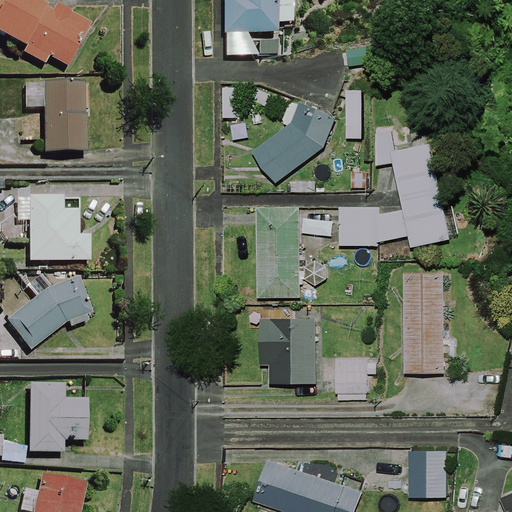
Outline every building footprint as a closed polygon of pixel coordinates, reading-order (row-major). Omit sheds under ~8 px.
[(0,0),(0,38),(27,53),(23,60),(43,70),(47,62),(65,72),(88,27),(34,0),(0,0)] [(273,0),(221,0),(221,38),(273,38),(273,0)] [(379,66),(377,47),(347,49),(348,68),(379,66)] [(81,117),(81,85),(22,86),(22,112),(42,112),(42,156),(84,156),(84,117),(81,117)] [(296,103),(292,101),(282,124),(288,126),(287,128),(252,154),(276,186),(325,148),(338,119),(297,101),(296,103)] [(378,217),(383,243),(410,239),(412,249),(451,242),(449,230),(457,229),(453,202),(442,204),(427,124),(370,134),(377,170),(395,166),(404,212),(378,217)] [(60,199),(27,199),(26,264),(87,265),(88,238),(76,238),(76,210),(60,210),(60,199)] [(377,208),(342,207),(342,214),(336,214),(336,228),(341,228),(341,248),(376,248),(377,208)] [(298,299),(300,210),(260,209),(259,299),(298,299)] [(445,375),(446,276),(407,276),(405,374),(445,375)] [(77,280),(45,291),(5,322),(27,354),(63,326),(90,316),(77,280)] [(316,386),(317,321),(263,320),(262,366),(271,366),(271,385),(316,386)] [(369,360),(338,359),(337,394),(368,395),(369,360)] [(62,388),(29,387),(26,455),(60,456),(61,442),(82,443),(84,404),(61,403),(62,388)] [(12,444),(0,443),(0,467),(23,469),(25,449),(22,448),(23,439),(12,438),(12,444)] [(448,452),(411,452),(410,499),(447,499),(448,452)] [(355,511),(362,493),(271,462),(257,503),(281,511),(355,511)] [(72,511),(78,484),(41,477),(37,494),(22,491),(17,511),(72,511)] [(511,511),(511,494),(503,498),(508,511),(511,511)]
